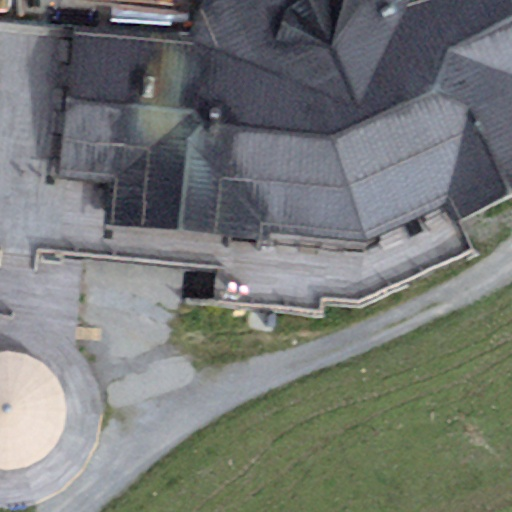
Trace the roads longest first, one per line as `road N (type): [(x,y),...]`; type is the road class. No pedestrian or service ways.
road 1 (track): [(84,511),(222,408),(467,299),(511,269)]
road 2 (track): [(110,489),(108,303)]
